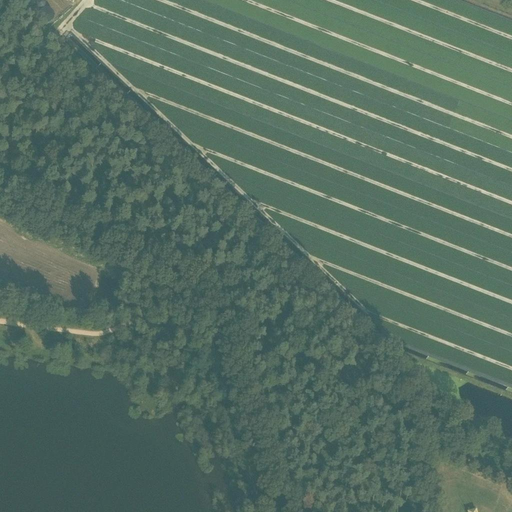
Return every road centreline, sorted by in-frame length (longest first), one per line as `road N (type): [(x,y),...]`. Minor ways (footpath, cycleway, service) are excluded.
road 1 (track): [(511,482),(412,439),(255,301),(216,281)]
road 2 (track): [(235,340),(216,281),(0,180)]
